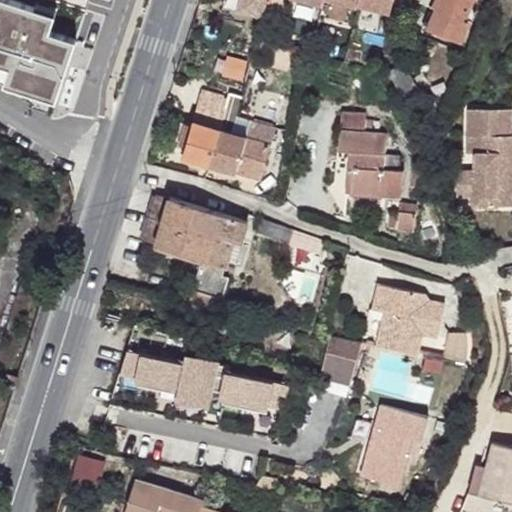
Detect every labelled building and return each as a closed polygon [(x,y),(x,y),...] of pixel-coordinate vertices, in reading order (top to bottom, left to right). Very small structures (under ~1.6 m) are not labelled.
[(221,0),(219,14),(263,23),(267,0),(221,0)] [(393,0),(324,0),(391,13),(393,0)] [(478,0),(441,0),(437,12),(440,16),(431,36),(463,48),(472,25),(468,22),(478,0)] [(0,70),(8,73),(2,90),(54,106),(73,45),(48,38),(53,20),(0,4),(0,70)] [(229,114),(200,106),(194,125),(189,147),(187,158),(214,166),(224,132),(227,120),(229,114)] [(348,111),(346,131),(372,119),(372,113),(348,111)] [(479,140),(485,141),(484,157),(483,173),(482,199),(481,206),(511,207),(511,112),(480,111),(479,140)] [(372,119),(370,133),(379,135),(380,120),(372,119)] [(240,124),(227,120),(224,132),(236,134),(240,124)] [(254,128),(240,124),(236,134),(224,132),(214,166),(264,179),(278,128),(256,121),(254,128)] [(194,125),(184,125),(180,140),(180,144),(189,147),(194,125)] [(370,133),(346,131),(343,152),(354,153),(355,169),(361,170),(360,194),(389,196),(392,171),(393,135),(386,135),(379,135),(370,133)] [(180,140),(166,136),(160,155),(174,159),(180,144),(180,140)] [(361,170),(355,169),(352,193),(360,194),(361,170)] [(413,173),(392,171),(389,196),(412,198),(413,173)] [(465,198),(482,199),(483,173),(465,172),(465,198)] [(423,173),(422,195),(431,196),(432,174),(423,173)] [(175,199),(164,197),(150,242),(159,246),(175,199)] [(206,208),(175,199),(159,246),(191,256),(206,208)] [(409,211),(403,211),(400,227),(428,230),(430,204),(410,202),(409,211)] [(252,223),(206,208),(191,256),(206,261),(228,268),(236,241),(246,246),(252,223)] [(329,243),(266,221),(264,232),(296,243),(295,248),(325,257),(329,243)] [(228,268),(206,261),(196,290),(228,299),(237,272),(228,268)] [(430,302),(384,288),(376,313),(388,318),(380,347),(419,358),(424,342),(441,347),(449,315),(434,311),(430,302)] [(196,290),(192,303),(224,310),(228,299),(196,290)] [(366,346),(332,336),(323,374),(320,386),(355,395),(366,346)] [(473,341),(449,340),(442,365),(470,373),(474,347),(473,341)] [(192,365),(133,349),(126,373),(185,389),(183,396),(215,405),(217,398),(231,402),(230,407),(290,422),(298,394),(238,377),(239,373),(193,361),(192,365)] [(441,415),(391,406),(387,429),(398,431),(389,484),(417,491),(424,456),(433,457),(441,415)] [(398,431),(387,429),(377,482),(389,484),(398,431)] [(511,445),(493,440),(487,464),(480,494),(511,502),(511,445)] [(77,453),(73,476),(100,480),(103,457),(77,453)] [(468,492),(480,494),(487,464),(475,462),(468,492)] [(205,497),(137,479),(126,511),(201,511),(203,507),(205,497)] [(511,511),(511,502),(480,494),(468,492),(462,511),(464,511),(511,511)]
